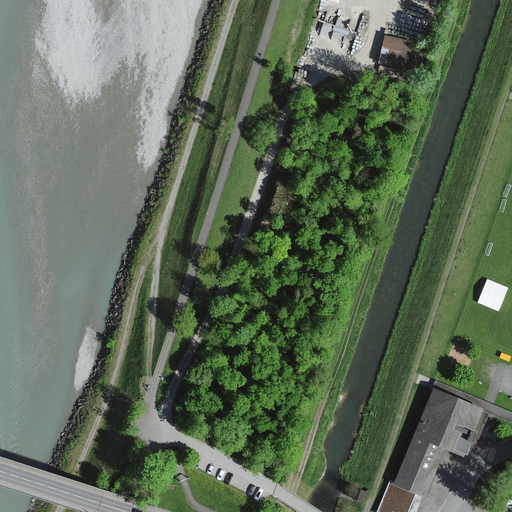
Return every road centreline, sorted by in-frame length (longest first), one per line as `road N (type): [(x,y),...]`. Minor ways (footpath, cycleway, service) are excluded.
road 1 (track): [(237,0),(142,277),(115,382),(58,511)]
road 2 (track): [(159,427),(217,304),(292,95),(367,53),(387,0)]
road 3 (track): [(159,427),(149,402),(278,0)]
road 4 (track): [(159,235),(149,402)]
road 5 (secondary): [(0,471),(126,511)]
